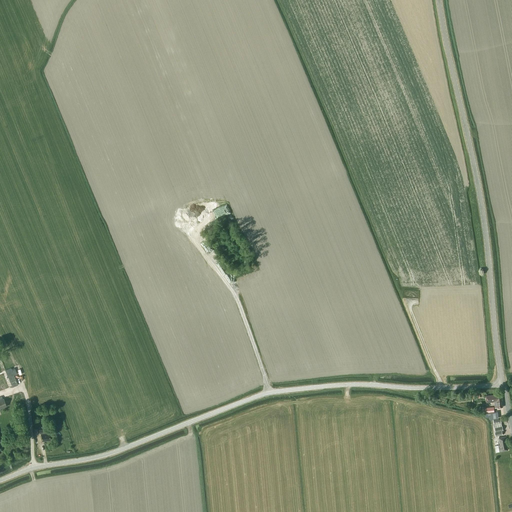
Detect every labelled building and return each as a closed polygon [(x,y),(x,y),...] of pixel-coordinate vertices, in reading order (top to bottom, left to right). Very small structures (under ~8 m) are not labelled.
[(0,385),(8,382),(1,364),(0,364),(0,385)] [(11,368),(5,370),(8,376),(7,376),(8,378),(8,377),(12,387),(18,385),(14,375),(17,374),(15,368),(11,369),(11,368)] [(495,407),(503,407),(501,394),(494,395),(486,395),(486,402),(495,402),(495,407)] [(497,418),(497,412),(494,412),(494,407),(483,407),(483,413),(491,412),(491,419),(497,418)] [(503,430),(502,426),(495,427),(496,432),(495,432),(496,436),(503,435),(502,430),(503,430)] [(42,441),(50,439),(49,433),(47,433),(46,432),(45,433),(45,429),(39,430),(39,433),(41,433),(42,441)] [(506,436),(499,438),(500,445),(499,445),(500,451),(502,451),(508,450),(507,443),(508,443),(506,436)]
